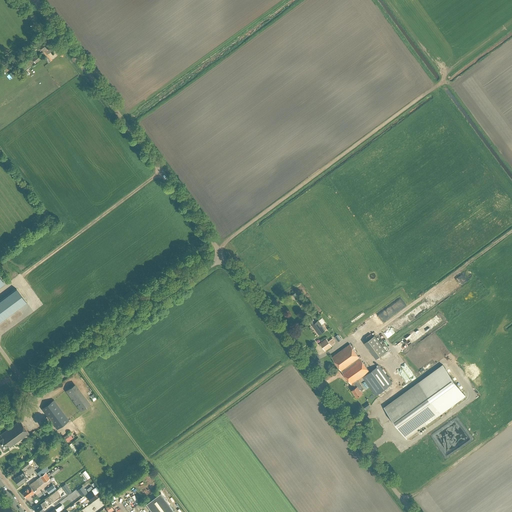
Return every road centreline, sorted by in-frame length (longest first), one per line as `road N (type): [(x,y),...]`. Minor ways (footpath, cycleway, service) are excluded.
road 1 (tertiary): [(0,422),(222,256)]
road 2 (residential): [(160,171),(33,0)]
road 3 (unclassified): [(14,277),(160,171)]
